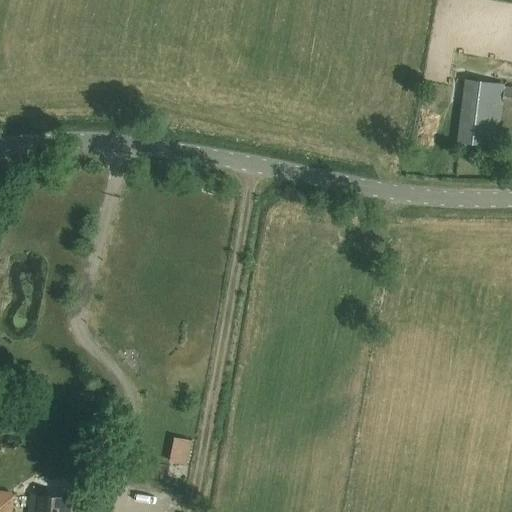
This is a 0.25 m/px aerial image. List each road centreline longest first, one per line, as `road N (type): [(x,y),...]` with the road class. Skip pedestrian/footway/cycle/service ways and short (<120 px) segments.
road 1 (tertiary): [(0,147),(103,140),(379,190),(511,198)]
road 2 (track): [(252,163),(191,511)]
